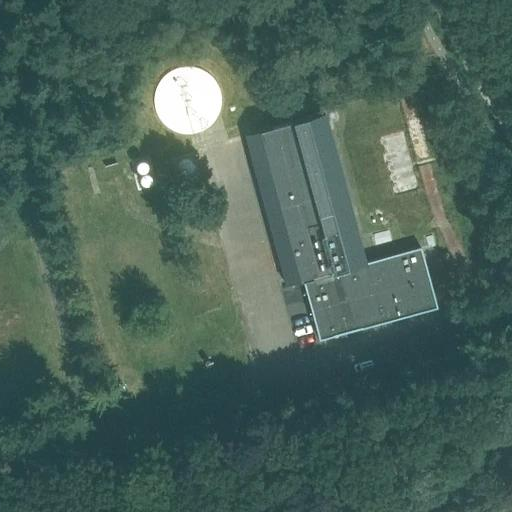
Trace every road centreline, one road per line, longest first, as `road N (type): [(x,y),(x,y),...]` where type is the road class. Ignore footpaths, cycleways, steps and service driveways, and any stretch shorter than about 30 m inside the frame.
road 1 (track): [(28,450),(511,309)]
road 2 (track): [(0,93),(93,434)]
road 3 (track): [(511,138),(433,0)]
